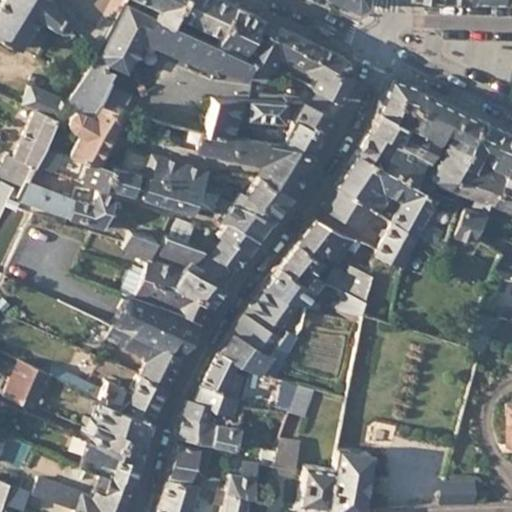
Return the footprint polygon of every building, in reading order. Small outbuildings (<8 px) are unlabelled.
[(67,32),(72,24),(51,0),(0,0),(0,38),(17,49),(35,19),(59,34),(67,32)] [(124,1),(124,0),(51,0),(72,24),(95,50),(124,1)] [(134,0),(124,0),(124,1),(149,13),(151,8),(134,0)] [(152,0),(151,8),(149,13),(176,25),(182,0),(152,0)] [(182,0),(176,25),(200,37),(210,0),(182,0)] [(210,0),(200,37),(221,46),(234,3),(226,0),(210,0)] [(106,59),(123,68),(130,55),(139,37),(142,32),(215,64),(243,75),(265,78),(269,69),(247,58),(221,46),(200,37),(176,25),(149,13),(124,1),(95,50),(97,52),(104,62),(106,59)] [(247,58),(257,24),(259,15),(245,9),(234,3),(221,46),(247,58)] [(257,24),(283,38),(288,28),(259,15),(257,24)] [(277,53),(283,38),(257,24),(247,58),(269,69),(270,67),(277,53)] [(288,28),(283,38),(348,71),(349,64),(344,54),(309,38),(288,28)] [(142,32),(139,37),(213,69),(215,64),(142,32)] [(348,71),(283,38),(277,53),(293,63),(314,73),(308,84),(337,97),(348,72),(348,71)] [(104,62),(97,52),(64,102),(70,106),(73,102),(82,104),(92,108),(99,100),(110,69),(104,62)] [(293,63),(277,53),(270,67),(284,73),(286,69),(290,70),(293,63)] [(386,80),(375,110),(402,123),(404,119),(390,112),(406,81),(392,76),(386,80)] [(420,85),(406,81),(390,112),(404,119),(418,89),(419,89),(420,89),(421,87),(419,87),(420,85)] [(54,117),(64,102),(26,85),(18,102),(33,108),(54,117)] [(404,119),(402,123),(381,168),(411,183),(424,157),(426,158),(438,127),(448,103),(420,89),(419,89),(418,89),(404,119)] [(223,96),(214,96),(212,95),(204,125),(230,130),(235,109),(238,97),(223,96)] [(247,98),(238,97),(235,109),(245,112),(247,98)] [(281,117),(282,100),(248,98),(248,113),(281,117)] [(122,107),(99,100),(92,108),(82,104),(73,102),(70,106),(66,111),(65,119),(65,121),(70,127),(79,131),(69,153),(68,155),(86,160),(96,162),(122,107)] [(319,132),(326,119),(302,100),(294,117),(319,132)] [(456,106),(448,103),(438,127),(446,132),(456,106)] [(474,115),(456,106),(446,132),(447,132),(426,179),(447,188),(457,160),(475,115),(474,115)] [(54,117),(33,108),(11,156),(33,166),(34,164),(42,145),(54,117)] [(402,123),(375,110),(371,117),(363,134),(353,154),(381,168),(402,123)] [(490,122),(475,115),(457,160),(471,165),(484,141),(490,122)] [(194,149),(230,156),(235,131),(230,130),(204,125),(150,116),(199,131),(194,149)] [(313,142),(319,132),(294,117),(284,135),(313,142)] [(506,169),(511,151),(511,132),(496,124),(489,146),(495,149),(489,163),(506,169)] [(262,162),(291,183),(310,150),(310,148),(311,147),(281,141),(278,140),(235,131),(230,156),(262,162)] [(281,141),(311,147),(313,142),(284,135),(281,141)] [(54,148),(42,145),(34,164),(42,167),(46,168),(54,148)] [(511,151),(506,169),(502,176),(491,203),(511,213),(511,151)] [(196,192),(203,169),(149,152),(142,175),(146,176),(172,184),(196,192)] [(381,168),(353,154),(344,168),(333,187),(371,209),(383,189),(384,189),(387,185),(404,195),(403,198),(408,201),(404,210),(398,208),(396,208),(388,221),(413,233),(430,196),(420,190),(411,183),(381,168)] [(108,165),(96,162),(86,160),(80,180),(103,187),(103,184),(108,165)] [(488,201),(491,203),(502,176),(486,170),(471,165),(457,160),(447,188),(475,197),(488,201)] [(120,166),(109,162),(108,165),(103,184),(130,192),(135,172),(120,166)] [(259,176),(285,193),(291,183),(262,162),(253,175),(259,176)] [(502,176),(506,169),(489,163),(486,170),(502,176)] [(33,166),(26,180),(34,183),(42,167),(34,164),(33,166)] [(4,165),(0,173),(0,180),(0,181),(9,185),(16,172),(4,165)] [(140,174),(135,172),(130,192),(135,194),(140,174)] [(140,174),(135,194),(141,196),(146,176),(142,175),(140,174)] [(247,194),(259,176),(253,175),(242,192),(247,194)] [(141,196),(166,204),(172,184),(146,176),(141,196)] [(230,199),(266,219),(285,193),(259,176),(247,194),(242,192),(235,189),(230,199)] [(16,197),(17,198),(66,216),(70,198),(34,183),(26,180),(16,197)] [(0,181),(0,212),(6,202),(7,198),(13,187),(9,185),(0,181)] [(166,204),(191,211),(196,192),(172,184),(166,204)] [(371,209),(333,187),(325,198),(319,206),(322,207),(322,208),(359,229),(373,211),(372,210),(371,209)] [(70,198),(66,216),(100,226),(105,213),(111,195),(96,189),(95,189),(90,203),(70,198)] [(212,216),(215,217),(226,200),(219,197),(212,216)] [(472,237),(488,201),(475,197),(470,209),(461,206),(452,233),(471,239),(472,237)] [(224,219),(253,236),(266,219),(230,199),(228,198),(226,200),(215,217),(224,219)] [(343,233),(313,216),(308,222),(298,235),(320,251),(335,261),(337,258),(346,244),(352,236),(343,233)] [(184,242),(191,223),(176,218),(170,236),(184,242)] [(256,238),(253,236),(224,219),(214,233),(220,237),(244,254),(245,252),(256,238)] [(412,235),(413,233),(388,221),(372,245),(376,247),(373,254),(399,264),(412,235)] [(184,242),(197,247),(206,228),(191,223),(184,242)] [(129,227),(122,240),(144,251),(152,236),(129,227)] [(181,259),(184,260),(197,247),(184,242),(170,236),(161,232),(152,248),(181,259)] [(320,251),(298,235),(294,241),(316,257),(320,251)] [(361,250),(365,242),(355,237),(352,236),(346,244),(361,250)] [(239,260),(244,254),(220,237),(215,242),(239,260)] [(122,240),(119,245),(140,255),(143,256),(144,251),(122,240)] [(316,257),(294,241),(291,245),(280,259),(311,273),(314,267),(321,272),(326,264),(316,257)] [(511,245),(502,241),(495,260),(511,265),(511,245)] [(233,268),(239,260),(215,242),(203,254),(233,268)] [(143,256),(140,255),(137,267),(128,265),(127,270),(136,271),(135,275),(170,287),(175,267),(161,262),(160,263),(143,256)] [(188,270),(193,263),(184,260),(181,259),(175,266),(178,267),(184,267),(188,270)] [(311,273),(280,259),(280,260),(277,264),(262,284),(275,290),(300,298),(304,301),(319,277),(311,273)] [(341,289),(364,303),(369,276),(349,265),(346,273),(341,289)] [(221,284),(188,270),(184,267),(178,267),(175,266),(175,267),(170,287),(208,301),(209,300),(221,284)] [(325,280),(341,289),(346,273),(333,266),(325,280)] [(136,271),(127,270),(125,269),(123,277),(134,280),(131,295),(198,319),(207,302),(208,301),(170,287),(135,275),(136,271)] [(275,290),(262,284),(261,284),(249,302),(244,310),(269,327),(271,322),(279,328),(283,322),(300,298),(275,290)] [(342,308),(362,313),(364,303),(341,289),(340,291),(339,294),(340,295),(341,296),(344,297),(343,302),(340,301),(339,301),(338,301),(337,303),(335,304),(335,305),(341,307),(342,308)] [(131,295),(124,292),(116,308),(184,339),(189,330),(196,321),(197,321),(198,319),(131,295)] [(493,296),(482,294),(478,302),(490,305),(493,296)] [(305,302),(304,301),(300,298),(283,322),(288,324),(296,329),(299,324),(303,310),(305,302)] [(303,310),(324,313),(323,311),(322,308),(323,306),(323,305),(324,304),(306,300),(305,302),(303,310)] [(184,339),(116,308),(111,319),(180,349),(184,339)] [(479,350),(496,316),(475,314),(466,345),(479,350)] [(178,354),(180,349),(111,319),(109,322),(111,323),(111,322),(127,330),(178,354)] [(144,357),(136,373),(163,385),(178,354),(127,330),(111,322),(111,323),(104,338),(120,345),(144,357)] [(288,324),(267,351),(258,369),(274,374),(296,329),(288,324)] [(217,351),(236,360),(248,367),(258,369),(267,351),(255,349),(231,330),(225,339),(217,351)] [(212,358),(231,368),(236,360),(217,351),(212,358)] [(37,364),(19,356),(1,391),(17,399),(23,388),(37,364)] [(219,392),(231,368),(212,358),(211,358),(206,367),(199,381),(197,386),(219,392)] [(50,370),(37,364),(23,388),(38,394),(49,372),(50,370)] [(99,395),(101,385),(53,364),(50,370),(49,372),(99,395)] [(240,373),(231,368),(219,392),(197,386),(196,388),(192,400),(185,397),(183,399),(179,414),(204,419),(210,406),(229,411),(240,373)] [(99,395),(148,418),(163,385),(136,373),(127,394),(123,388),(104,379),(101,385),(99,395)] [(312,386),(298,382),(288,407),(304,412),(312,386)] [(23,388),(17,399),(32,406),(38,394),(23,388)] [(90,415),(141,439),(148,418),(99,395),(90,415)] [(96,430),(92,439),(99,442),(136,458),(141,439),(90,415),(89,414),(84,425),(85,425),(96,430)] [(211,420),(204,419),(179,414),(174,428),(172,435),(177,438),(208,440),(211,420)] [(228,423),(211,420),(208,440),(226,445),(231,446),(236,425),(234,424),(228,423)] [(85,425),(81,434),(86,437),(92,439),(96,430),(85,425)] [(293,475),(294,467),(293,467),(300,441),(278,435),(271,463),(269,471),(293,475)] [(86,437),(74,465),(99,474),(100,475),(108,478),(106,481),(127,488),(136,458),(99,442),(92,439),(86,437)] [(198,446),(175,444),(171,457),(163,483),(195,485),(196,486),(207,448),(198,446)] [(324,511),(336,511),(369,510),(374,489),(360,486),(360,485),(362,474),(366,452),(335,445),(331,467),(332,467),(325,506),(324,511)] [(240,471),(227,469),(224,482),(223,489),(243,493),(249,495),(256,461),(243,458),(240,471)] [(332,467),(331,467),(301,463),(300,468),(299,476),(295,502),(325,506),(332,467)] [(94,488),(123,499),(127,488),(106,481),(108,478),(100,475),(99,474),(94,488)] [(362,474),(360,485),(367,486),(370,475),(362,474)] [(40,477),(35,494),(55,502),(55,503),(74,510),(72,511),(119,511),(123,499),(94,488),(91,495),(79,492),(62,485),(40,477)] [(434,505),(468,504),(468,479),(434,480),(434,505)] [(223,489),(224,482),(218,481),(216,489),(210,487),(206,500),(215,501),(217,494),(222,494),(223,489)] [(185,511),(195,485),(163,483),(160,495),(154,511),(185,511)] [(5,484),(0,500),(0,504),(19,510),(25,490),(5,484)] [(221,502),(219,511),(239,511),(243,493),(223,489),(222,494),(221,502)]
